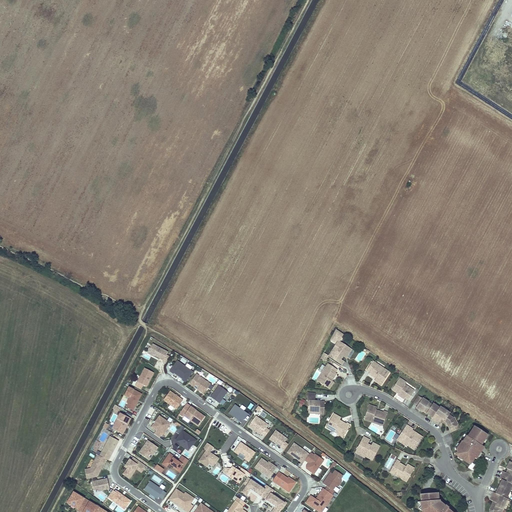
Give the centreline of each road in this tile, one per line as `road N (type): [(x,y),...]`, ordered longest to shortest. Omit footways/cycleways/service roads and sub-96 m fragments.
road 1 (track): [(405,511),(273,406),(138,318)]
road 2 (residential): [(290,511),(304,491),(302,475),(168,383),(156,386),(117,461),(117,479)]
road 3 (track): [(52,511),(149,329)]
road 4 (residential): [(348,394),(357,388),(381,396),(430,428),(477,500)]
